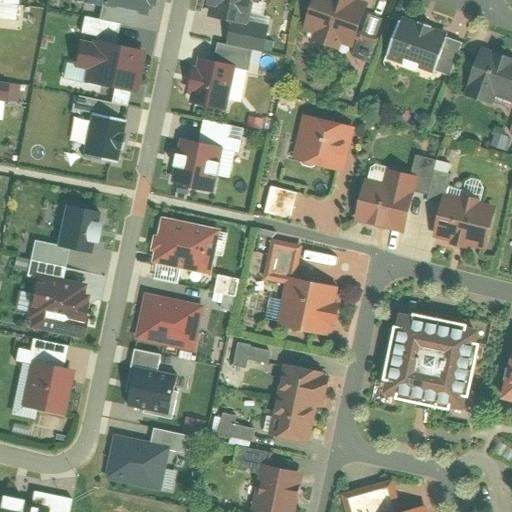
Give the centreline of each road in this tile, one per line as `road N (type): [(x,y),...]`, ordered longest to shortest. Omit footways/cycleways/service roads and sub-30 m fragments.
road 1 (residential): [(0,453),(45,464),(68,455),(85,419),(175,0)]
road 2 (residential): [(384,253),(344,447)]
road 3 (residential): [(344,447),(412,457),(437,470),(448,511)]
road 4 (residential): [(511,288),(384,253)]
